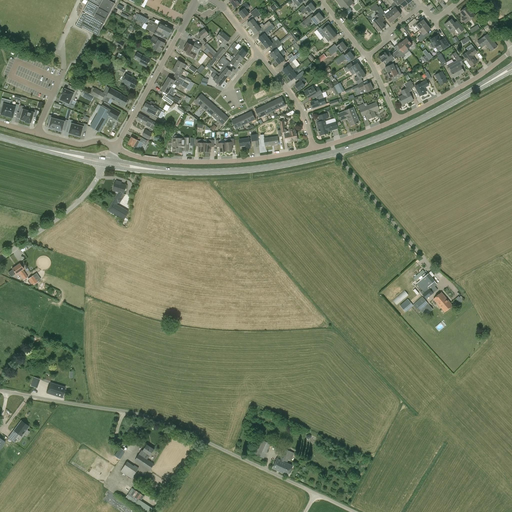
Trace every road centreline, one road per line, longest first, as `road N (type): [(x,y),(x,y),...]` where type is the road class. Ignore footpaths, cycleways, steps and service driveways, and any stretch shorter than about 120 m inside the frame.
road 1 (secondary): [(106,163),(224,172),(302,161),(424,118),(511,69)]
road 2 (unclassified): [(315,493),(150,418),(0,390)]
road 3 (residential): [(313,148),(171,161),(115,147)]
road 4 (residential): [(115,147),(197,0)]
road 5 (unclassified): [(0,258),(77,202),(106,163)]
road 6 (residential): [(396,119),(511,51)]
road 7 (residential): [(367,58),(423,5),(435,20),(460,0)]
